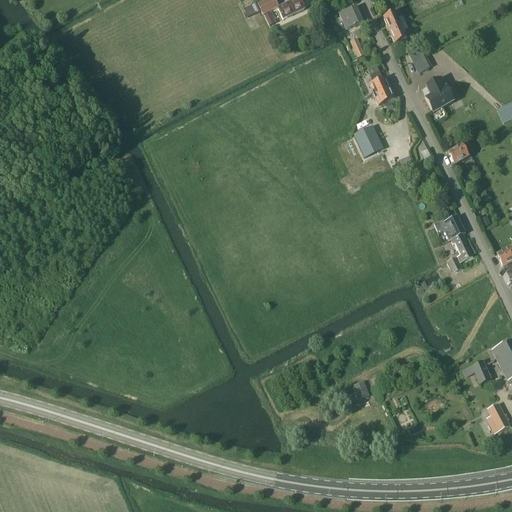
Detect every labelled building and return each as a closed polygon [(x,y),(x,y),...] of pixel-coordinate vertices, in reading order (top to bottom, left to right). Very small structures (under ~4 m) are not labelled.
[(267,0),(257,5),(262,16),(278,8),(274,0),(267,0)] [(304,12),(299,2),(278,12),(282,22),(304,12)] [(243,10),(247,19),(259,13),(255,4),(243,10)] [(363,25),(355,9),(339,17),(346,33),(363,25)] [(400,27),(394,15),(382,20),(387,33),(400,27)] [(405,40),(400,27),(387,33),(393,45),(405,40)] [(365,57),(357,40),(349,44),(357,60),(365,57)] [(412,69),(429,62),(424,49),(408,56),(412,69)] [(390,90),(386,80),(382,82),(378,74),(369,78),(372,86),(368,88),(373,98),(390,90)] [(433,114),(453,103),(445,89),(442,90),(438,81),(426,87),(430,96),(425,99),(433,114)] [(395,100),(390,90),(373,98),(377,108),(395,100)] [(511,103),(496,111),(502,125),(511,120),(511,103)] [(382,151),(371,129),(353,138),(364,160),(382,151)] [(467,159),(461,146),(447,153),(453,166),(467,159)] [(486,219),(480,222),(483,228),(489,226),(486,219)] [(442,223),(433,227),(437,235),(442,232),(448,244),(450,243),(452,248),(454,247),(460,259),(446,265),(451,276),(461,272),(460,270),(458,266),(472,260),(462,238),(464,237),(456,220),(453,222),(444,226),(442,223)] [(511,263),(511,249),(496,256),(502,268),(511,263)] [(511,342),(491,353),(507,384),(511,381),(511,342)] [(482,363),(462,372),(465,380),(474,376),(479,388),(491,383),(482,363)] [(358,402),(369,398),(363,384),(353,387),(358,402)] [(509,429),(498,407),(487,412),(490,419),(486,422),(494,437),(509,429)]
